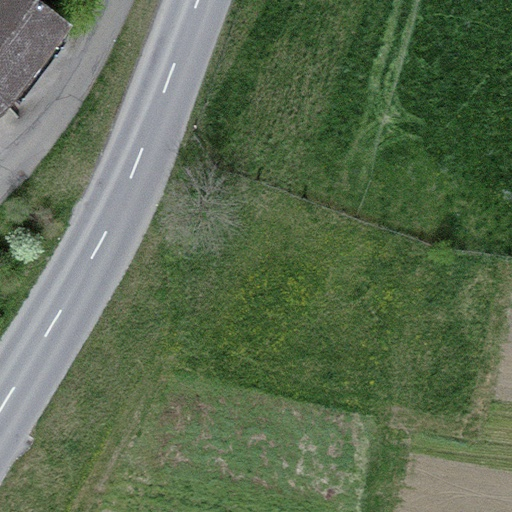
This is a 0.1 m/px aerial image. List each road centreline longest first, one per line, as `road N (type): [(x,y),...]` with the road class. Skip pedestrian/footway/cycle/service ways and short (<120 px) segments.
road 1 (tertiary): [(0,406),(99,246),(198,0)]
road 2 (residential): [(120,0),(0,172)]
